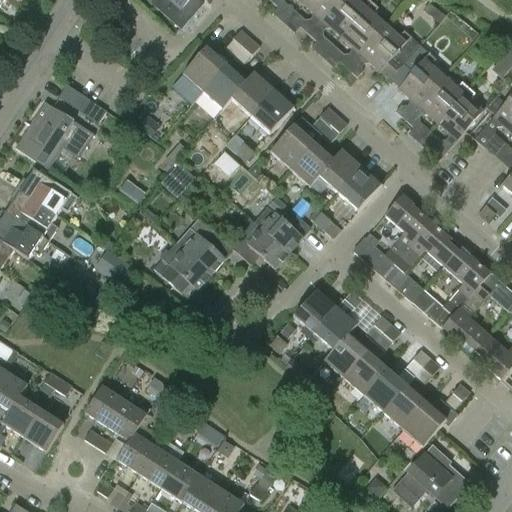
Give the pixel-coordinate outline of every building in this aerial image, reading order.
[(195,0),(158,0),(152,7),(180,31),(202,6),(195,0)] [(294,0),(301,6),(306,0),(271,0),(269,3),(279,11),(289,0),(294,0)] [(306,0),(301,6),(311,14),(299,28),(308,37),(341,0),(306,0)] [(341,41),(372,6),(364,0),(363,2),(357,3),(353,0),(341,0),(308,37),(318,46),(331,32),(341,41)] [(378,11),(372,6),(341,41),(350,49),(337,63),(347,72),(386,28),(375,19),(375,14),(378,11)] [(389,84),(403,68),(420,48),(404,34),(401,37),(395,37),(386,28),(347,72),(357,80),(369,66),(389,84)] [(202,95),(226,68),(233,60),(250,41),(240,32),(224,51),(223,50),(216,59),(206,51),(182,78),(202,95)] [(259,49),(250,41),(233,60),(242,68),(259,49)] [(435,62),(420,48),(403,68),(411,75),(397,91),(407,100),(395,114),(405,123),(443,79),(433,70),(433,65),(435,62)] [(222,113),(231,103),(246,86),(245,85),(226,68),(202,95),(222,113)] [(231,103),(251,120),(275,94),(254,75),(245,85),(246,86),(231,103)] [(428,118),(437,126),(468,91),(462,85),(459,88),(453,88),(443,79),(405,123),(415,132),(428,118)] [(475,97),(468,91),(437,126),(447,135),(427,156),(438,165),(444,157),(483,114),(472,105),(472,100),(475,97)] [(275,94),(251,120),(270,137),(294,110),(275,94)] [(503,129),(511,137),(511,98),(474,142),(484,151),(503,129)] [(48,173),(50,171),(63,151),(76,160),(80,162),(95,139),(44,106),(14,152),(48,173)] [(86,119),(98,126),(106,114),(94,106),(86,119)] [(290,173),(314,146),(314,145),(320,138),(338,119),(328,110),(311,129),(309,126),(305,130),(298,124),(270,155),(290,173)] [(347,127),(338,119),(320,138),(330,147),(347,127)] [(245,165),(253,155),(244,146),(235,156),(245,165)] [(333,163),(332,162),(314,146),(290,173),(309,191),(319,180),(318,180),(333,163)] [(341,152),(332,162),(333,163),(318,180),(319,180),(338,197),(362,170),(341,152)] [(163,185),(180,200),(198,180),(181,165),(163,185)] [(362,170),(338,197),(357,214),(381,188),(362,170)] [(16,193),(57,219),(62,211),(68,215),(77,200),(34,172),(26,184),(20,194),(16,192),(16,193)] [(511,177),(502,189),(511,198),(511,177)] [(57,219),(16,193),(12,199),(15,202),(5,216),(49,245),(58,230),(52,227),(57,219)] [(382,282),(431,224),(401,198),(384,218),(404,235),(384,258),(364,241),(352,255),(362,264),(382,282)] [(253,224),(261,231),(288,255),(302,240),(286,226),(295,216),(276,199),(253,224)] [(485,209),(477,218),(487,226),(495,217),(485,209)] [(49,245),(5,216),(0,224),(0,228),(10,235),(3,246),(14,253),(13,253),(29,263),(34,255),(39,258),(49,245)] [(198,220),(176,246),(211,276),(224,261),(209,247),(218,238),(198,220)] [(411,307),(424,293),(404,276),(425,252),(444,270),(461,250),(431,224),(382,282),(401,298),(411,307)] [(275,271),(288,255),(261,231),(248,247),(240,240),(231,250),(251,267),(259,257),(275,271)] [(14,253),(3,246),(0,243),(0,273),(13,253),(14,253)] [(197,292),(211,276),(176,246),(169,254),(166,252),(160,258),(162,261),(153,271),(173,289),(182,279),(197,292)] [(461,250),(444,270),(464,287),(443,310),(424,293),(411,307),(421,315),(440,332),(490,276),(461,250)] [(490,276),(440,332),(470,358),(487,338),(468,322),(488,299),(498,307),(508,315),(511,310),(511,295),(510,293),(490,276)] [(313,338),(336,311),(317,293),(293,321),(313,338)] [(511,310),(508,315),(511,318),(511,349),(506,355),(487,338),(470,358),(499,384),(511,369),(511,310)] [(356,328),(336,311),(313,338),(332,354),(332,355),(347,337),(348,338),(356,328)] [(374,347),(391,327),(381,318),(364,338),(374,347)] [(401,336),(391,327),(374,347),(383,355),(401,336)] [(332,355),(332,354),(323,364),(344,382),(367,355),(374,347),(364,338),(353,343),(348,338),(347,337),(332,355)] [(278,357),(287,347),(277,339),(269,348),(278,357)] [(102,345),(95,356),(103,361),(110,350),(102,345)] [(414,381),(430,361),(421,353),(404,372),(414,381)] [(344,382),(363,399),(387,372),(367,355),(344,382)] [(440,369),(430,361),(414,381),(423,389),(440,369)] [(312,379),(292,362),(283,372),(303,389),(312,379)] [(511,369),(499,384),(511,395),(511,369)] [(387,372),(363,399),(383,416),(407,389),(387,372)] [(20,400),(28,388),(4,373),(0,379),(0,409),(8,415),(9,415),(20,400)] [(54,392),(61,382),(50,375),(43,385),(54,392)] [(61,382),(54,392),(65,399),(71,389),(61,382)] [(432,411),(426,406),(402,433),(423,450),(444,426),(448,429),(458,418),(453,414),(470,395),(460,387),(448,400),(444,397),(432,411)] [(85,417),(107,431),(125,403),(103,389),(85,417)] [(426,406),(407,389),(383,416),(402,433),(426,406)] [(41,413),(20,400),(9,415),(8,415),(1,427),(23,441),(41,413)] [(107,431),(128,444),(129,445),(135,436),(147,418),(125,403),(107,431)] [(41,413),(23,441),(45,455),(63,428),(41,413)] [(94,449),(101,439),(90,432),(84,443),(94,449)] [(116,463),(138,478),(156,450),(135,436),(129,445),(128,444),(116,463)] [(101,439),(94,449),(105,456),(112,446),(101,439)] [(427,493),(448,511),(470,486),(440,460),(443,457),(432,448),(392,493),(411,510),(427,493)] [(178,464),(156,450),(138,478),(160,492),(178,464)] [(160,492),(182,506),(200,478),(178,464),(160,492)] [(208,511),(222,492),(200,478),(182,506),(191,511),(208,511)] [(107,501),(114,491),(102,483),(94,493),(107,501)] [(250,497),(260,504),(267,494),(256,487),(250,497)] [(240,511),(244,506),(222,492),(208,511),(240,511)]
